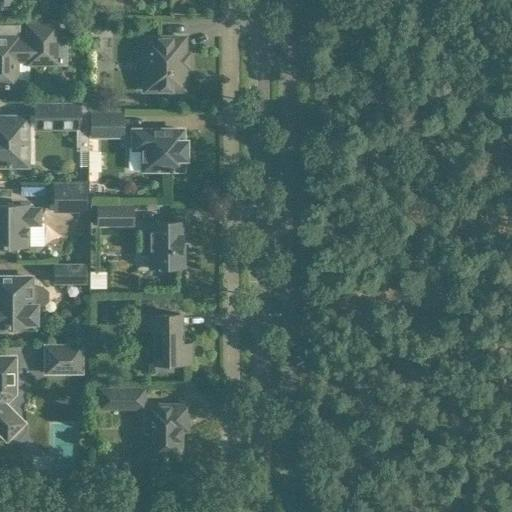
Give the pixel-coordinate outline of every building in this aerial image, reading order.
[(0,84),(16,85),(16,79),(19,79),(18,62),(16,62),(16,59),(28,59),(28,62),(56,62),(67,62),(67,36),(56,36),(55,24),(27,25),(28,39),(16,39),(16,37),(0,36),(0,84)] [(184,37),(164,37),(144,37),(144,89),(184,89),(184,37)] [(52,104),(52,127),(79,126),(79,150),(88,150),(88,104),(52,104)] [(120,134),(120,113),(92,113),(92,134),(120,134)] [(0,164),(27,165),(26,117),(6,117),(0,116),(0,164)] [(184,157),(184,140),(181,140),(181,129),(161,129),(143,129),(140,133),(136,129),(133,129),(133,147),(128,147),(128,168),(168,168),(168,169),(172,169),(172,168),(181,168),(181,157),(184,157)] [(84,209),(84,184),(54,184),(54,209),(84,209)] [(44,223),(38,223),(38,208),(26,208),(26,204),(5,204),(0,204),(0,244),(43,244),(44,223)] [(132,205),(96,205),(97,221),(133,221),(132,205)] [(184,221),(151,221),(151,231),(147,231),(147,248),(151,248),(151,266),(160,266),(160,269),(172,269),(172,266),(181,266),(181,262),(184,262),(184,251),(181,251),(181,248),(179,248),(179,236),(184,236),(184,221)] [(84,265),(54,265),(54,281),(84,281),(84,265)] [(91,286),(107,286),(107,271),(91,270),(91,286)] [(42,285),(30,284),(30,277),(0,276),(0,324),(30,324),(30,321),(35,321),(35,304),(44,304),(48,299),(48,291),(42,285)] [(179,313),(145,313),(145,327),(154,327),(154,370),(171,370),(171,362),(189,362),(189,343),(179,343),(179,313)] [(81,344),(45,344),(45,372),(81,371),(81,370),(88,370),(88,344),(81,344)] [(13,393),(13,357),(0,356),(0,428),(2,430),(10,430),(15,425),(15,418),(10,412),(3,412),(3,406),(13,396),(13,393)] [(143,405),(142,389),(101,389),(101,406),(143,405)] [(185,428),(185,422),(185,405),(147,405),(147,415),(145,415),(141,418),(142,430),(145,433),(147,433),(148,457),(179,457),(179,428),(185,428)]
